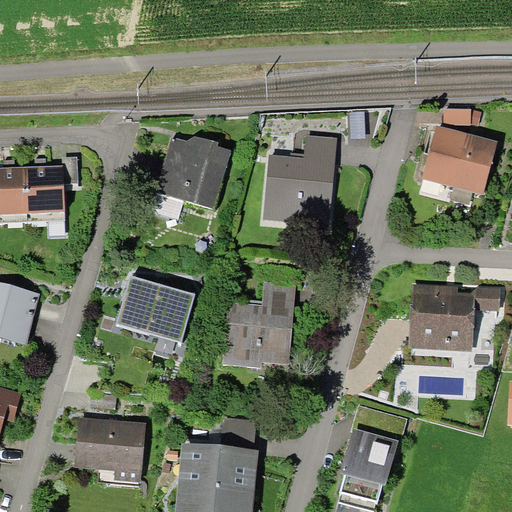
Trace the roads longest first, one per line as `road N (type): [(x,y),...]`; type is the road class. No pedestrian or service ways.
road 1 (residential): [(0,145),(83,142),(112,158),(114,174),(18,511)]
road 2 (residential): [(366,250),(295,511)]
road 3 (residential): [(366,250),(511,259)]
road 4 (residential): [(399,116),(366,250)]
